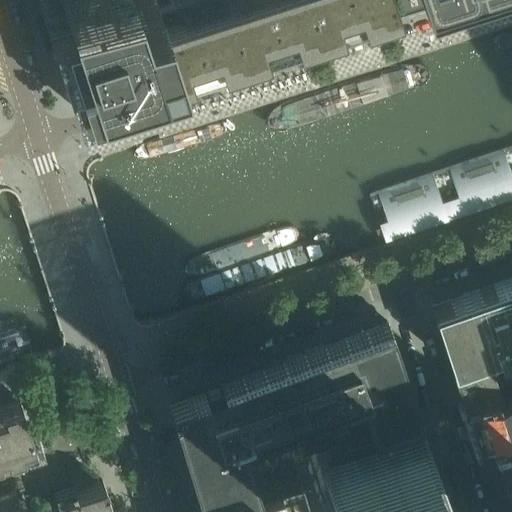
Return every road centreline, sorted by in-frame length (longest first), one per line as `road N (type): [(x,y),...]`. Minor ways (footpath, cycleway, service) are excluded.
road 1 (residential): [(468,0),(38,136)]
road 2 (residential): [(395,287),(119,387)]
road 3 (residential): [(438,415),(307,459),(324,511)]
road 4 (residential): [(109,355),(50,175)]
road 5 (residential): [(438,415),(395,287)]
road 6 (residential): [(157,511),(119,387)]
road 7 (residential): [(38,136),(0,16)]
road 8 (residential): [(511,244),(395,287)]
